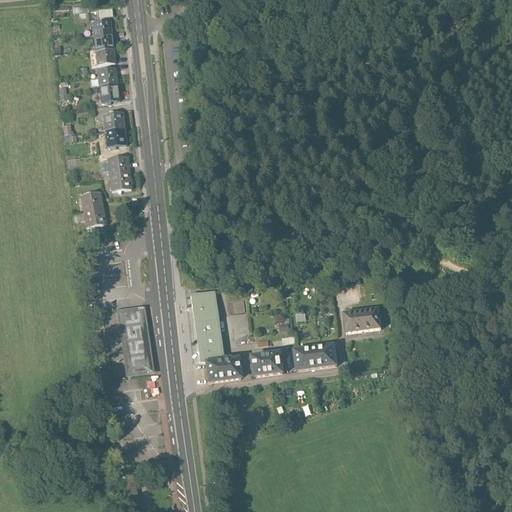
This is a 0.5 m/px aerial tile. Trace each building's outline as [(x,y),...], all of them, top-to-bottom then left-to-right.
[(112,22),(111,14),(90,17),(91,25),(112,22)] [(110,26),(92,28),(93,41),(112,39),(110,26)] [(112,39),(93,41),(94,53),(113,51),(112,39)] [(115,68),(113,51),(94,53),(96,70),(115,68)] [(98,75),(99,91),(117,89),(115,73),(98,75)] [(66,98),(64,89),(57,90),(59,99),(66,98)] [(118,105),(117,89),(99,91),(101,106),(118,105)] [(102,120),(104,136),(123,133),(121,117),(102,120)] [(71,136),(70,130),(61,132),(63,141),(73,139),(72,136),(71,136)] [(125,150),(123,133),(104,136),(107,152),(125,150)] [(108,162),(109,179),(129,177),(127,161),(108,162)] [(130,194),(129,177),(109,179),(111,196),(130,194)] [(80,201),(83,217),(102,213),(99,198),(80,201)] [(106,229),(102,213),(83,217),(86,233),(106,229)] [(359,277),(340,279),(341,289),(360,287),(359,277)] [(198,367),(203,366),(223,363),(213,297),(188,300),(198,367)] [(232,305),(233,315),(245,314),(244,304),(232,305)] [(145,311),(116,315),(125,382),(153,378),(145,311)] [(379,312),(344,317),(346,337),(381,333),(379,312)] [(335,348),(293,354),(296,376),(338,370),(335,348)] [(281,355),(251,359),(254,382),(285,377),(281,355)] [(239,361),(223,363),(203,366),(206,388),(242,383),(239,361)] [(146,397),(146,400),(158,399),(158,393),(154,393),(153,392),(154,392),(154,386),(146,386),(146,393),(143,393),(143,397),(146,397)] [(139,511),(132,479),(121,482),(127,511),(139,511)]
